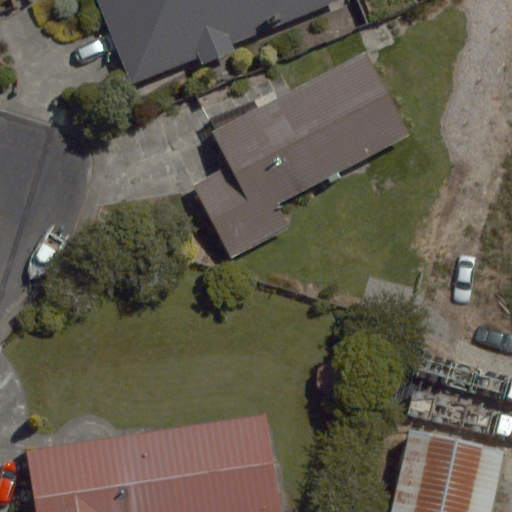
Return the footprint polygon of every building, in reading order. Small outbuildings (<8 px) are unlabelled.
[(99,0),(132,83),(198,56),(202,65),(233,52),(230,45),(342,0),(99,0)] [(411,135),(365,50),(212,131),(231,167),(194,186),(232,258),(289,228),(277,206),(411,135)] [(511,354),(454,330),(438,368),(511,399),(511,354)] [(276,511),(264,419),(28,451),(36,511),(276,511)] [(494,511),(507,453),(411,432),(393,511),(494,511)]
